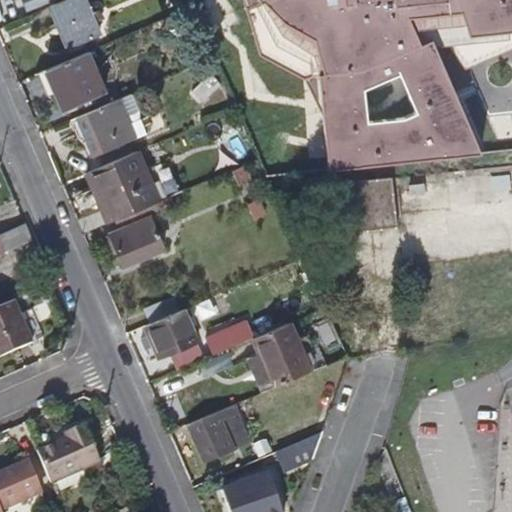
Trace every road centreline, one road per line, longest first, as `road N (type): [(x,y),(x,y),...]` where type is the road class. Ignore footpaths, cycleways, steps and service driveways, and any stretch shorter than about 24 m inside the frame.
road 1 (residential): [(0,107),(112,359)]
road 2 (residential): [(112,359),(176,511)]
road 3 (residential): [(330,511),(381,374)]
road 4 (residential): [(112,359),(0,408)]
